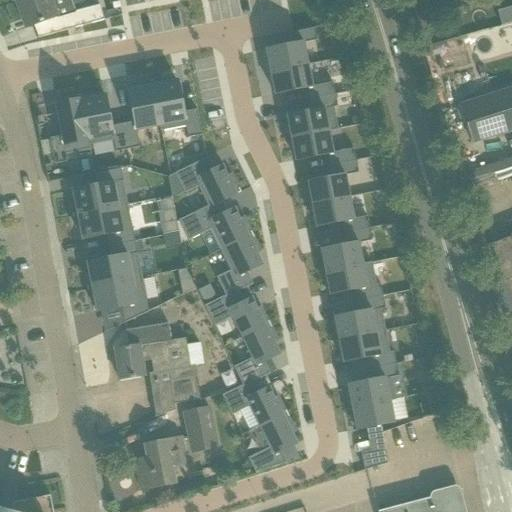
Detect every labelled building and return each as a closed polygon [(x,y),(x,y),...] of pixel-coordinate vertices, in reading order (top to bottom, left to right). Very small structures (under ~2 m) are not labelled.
[(21,0),(16,2),(26,29),(34,25),(39,39),(104,20),(100,6),(75,13),(70,0),(21,0)] [(511,7),(497,12),(501,27),(511,23),(511,7)] [(291,46),(267,51),(271,72),(306,66),(302,44),(316,41),(313,29),(289,34),(291,46)] [(446,42),(426,47),(429,58),(449,53),(446,42)] [(306,66),(271,72),(275,93),(307,87),(310,100),(334,95),(331,84),(311,88),(306,66)] [(163,81),(151,83),(159,128),(160,131),(185,127),(187,139),(201,136),(196,110),(182,113),(176,82),(164,84),(163,81)] [(134,123),(122,126),(127,151),(139,148),(136,132),(159,128),(151,83),(139,85),(140,90),(128,92),(134,123)] [(511,87),(459,104),(472,145),(511,132),(511,87)] [(90,95),(79,97),(88,151),(90,150),(89,145),(112,140),(115,153),(127,151),(122,126),(110,128),(104,96),(91,98),(90,95)] [(312,112),(287,117),(292,139),(327,131),(337,129),(332,108),(336,107),(334,95),(310,100),(312,112)] [(61,137),(49,139),(54,164),(66,162),(65,155),(88,151),(79,97),(67,99),(68,103),(55,106),(61,137)] [(327,131),(292,139),(296,160),(328,154),(331,166),(355,162),(353,150),(332,154),(327,131)] [(511,157),(471,171),(473,179),(511,166),(511,157)] [(207,159),(176,175),(184,193),(198,186),(209,207),(220,202),(239,193),(231,177),(227,178),(222,167),(213,171),(207,159)] [(333,179),(308,184),(312,205),(348,198),(344,176),(357,174),(355,162),(331,166),(333,179)] [(74,203),(70,204),(73,216),(127,206),(119,170),(95,175),(97,186),(71,191),(74,203)] [(471,171),(458,175),(489,289),(501,284),(491,245),(486,247),(467,181),(473,179),(471,171)] [(348,198),(312,205),(317,227),(342,222),(344,234),(369,229),(366,218),(352,220),(348,198)] [(209,207),(179,222),(188,241),(211,229),(221,251),(251,236),(243,219),(239,221),(234,210),(226,214),(220,202),(209,207)] [(127,206),(73,216),(75,229),(79,228),(81,240),(106,235),(109,247),(134,242),(127,206)] [(347,247),(322,252),(326,273),(361,266),(357,244),(371,241),(369,229),(344,234),(347,247)] [(231,272),(217,279),(226,297),(237,291),(251,284),(245,272),(260,264),(255,254),(259,252),(251,236),(221,251),(231,272)] [(511,237),(491,245),(501,284),(511,279),(511,237)] [(89,276),(84,277),(87,289),(141,279),(134,242),(109,247),(111,259),(86,264),(89,276)] [(361,266),(326,273),(330,294),(355,289),(357,302),(382,297),(380,285),(375,286),(371,264),(361,266)] [(188,277),(179,282),(182,297),(195,290),(188,277)] [(141,279),(87,289),(89,302),(93,301),(96,313),(120,308),(123,324),(148,313),(141,279)] [(503,288),(493,292),(503,316),(511,312),(511,295),(508,286),(511,285),(509,281),(502,284),(503,288)] [(210,285),(197,291),(198,292),(203,303),(215,297),(210,286),(210,285)] [(226,297),(205,306),(214,326),(232,317),(242,338),(269,325),(261,309),(257,311),(251,299),(243,303),(237,291),(226,297)] [(360,315),(335,319),(339,341),(384,332),(380,310),(385,309),(382,297),(357,302),(360,315)] [(129,348),(114,350),(119,380),(138,377),(144,376),(145,375),(143,362),(151,361),(153,374),(168,372),(173,405),(201,401),(195,367),(204,366),(200,344),(187,346),(186,339),(171,341),(168,324),(126,331),(129,348)] [(253,359),(234,368),(243,386),(254,381),(275,371),(269,359),(278,355),(273,344),(277,342),(269,325),(242,338),(253,359)] [(384,332),(339,341),(344,362),(368,357),(371,369),(395,365),(393,353),(389,354),(384,332)] [(373,382),(348,387),(352,408),(388,401),(393,400),(389,379),(398,377),(395,365),(371,369),(373,382)] [(243,386),(222,396),(231,415),(250,406),(260,427),(286,415),(278,398),(273,400),(268,390),(260,394),(254,381),(243,386)] [(388,401),(352,408),(357,429),(392,422),(388,401)] [(135,461),(141,491),(160,487),(174,484),(171,468),(186,465),(184,454),(190,453),(190,455),(219,449),(211,407),(183,413),(188,438),(181,440),(181,439),(144,446),(146,459),(135,461)] [(270,449),(249,459),(255,472),(285,463),(279,451),(295,443),(290,434),(294,432),(286,415),(260,427),(270,449)] [(384,449),(361,453),(364,471),(386,464),(384,449)] [(223,473),(203,477),(206,490),(225,486),(223,473)] [(459,511),(455,492),(435,497),(378,511),(459,511)] [(0,511),(52,511),(50,496),(13,503),(11,511),(0,508),(0,511)]
